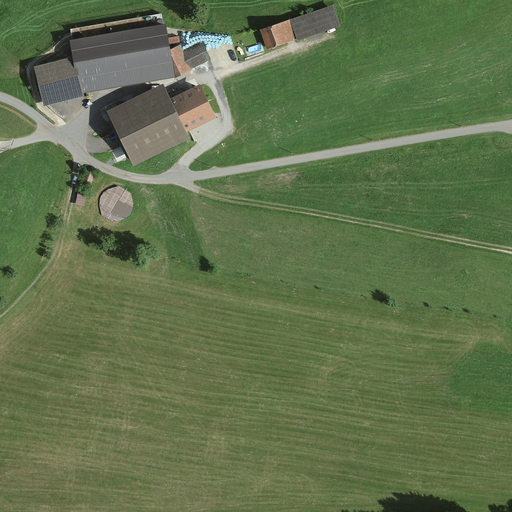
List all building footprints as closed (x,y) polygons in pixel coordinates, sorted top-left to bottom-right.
[(289,21),(260,31),(266,49),(295,38),(289,21)] [(179,34),(170,35),(172,43),(181,41),(179,34)] [(180,47),(160,56),(170,78),(210,59),(203,45),(184,55),(180,47)] [(112,49),(36,68),(44,102),(121,82),(112,49)] [(164,90),(112,113),(132,158),(215,120),(198,83),(167,97),(164,90)] [(95,177),(88,173),(83,183),(91,186),(95,177)]
